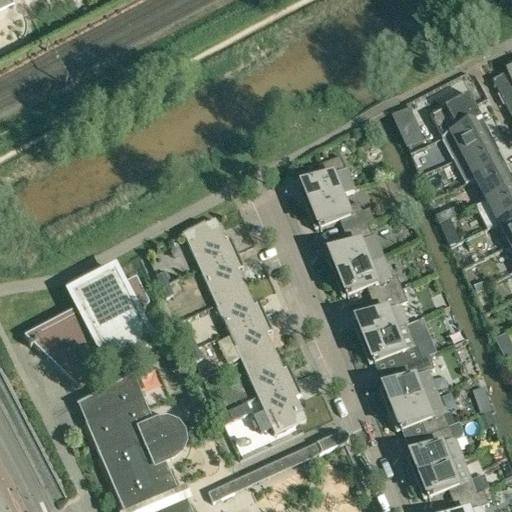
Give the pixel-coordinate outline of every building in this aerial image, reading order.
[(0,0),(0,11),(9,7),(11,9),(13,8),(8,0),(0,0)] [(511,70),(507,73),(508,75),(493,83),(511,119),(511,70)] [(443,142),(451,137),(482,121),(470,98),(464,101),(459,102),(455,104),(451,106),(448,110),(442,113),(437,103),(430,107),(434,117),(431,118),(443,142)] [(494,143),(482,121),(451,137),(443,142),(455,164),(463,160),(494,143)] [(466,186),(475,182),(505,165),(494,143),(463,160),(455,164),(466,186)] [(307,213),(343,198),(355,193),(347,173),(346,173),(341,160),(318,169),(323,182),(304,190),(304,188),(303,189),(303,190),(299,192),(307,213)] [(484,204),(485,205),(487,204),(511,190),(511,177),(505,165),(475,182),(480,191),(481,196),(482,200),(484,204)] [(511,190),(487,204),(485,205),(476,210),(487,232),(498,226),(511,219),(511,190)] [(340,224),(345,237),(368,227),(368,228),(375,225),(370,211),(363,214),(359,205),(347,210),(343,198),(307,213),(316,234),(340,224)] [(508,250),(510,249),(511,247),(511,219),(498,226),(503,236),(504,241),(506,245),(508,249),(508,250)] [(183,238),(199,273),(236,256),(229,242),(224,244),(214,223),(203,227),(204,226),(203,225),(181,237),(182,238),(183,238)] [(445,239),(456,234),(450,223),(440,227),(445,239)] [(373,241),(368,228),(368,227),(345,237),(350,250),(326,259),(334,280),(384,260),(376,239),(373,241)] [(236,256),(199,273),(215,309),(231,302),(227,293),(243,286),(237,273),(242,270),(236,256)] [(367,291),(372,304),(403,292),(397,279),(393,280),(384,260),(334,280),(343,301),(367,291)] [(121,288),(113,272),(68,296),(77,311),(23,339),(28,344),(27,345),(29,349),(32,348),(40,356),(41,355),(41,354),(50,349),(61,371),(60,372),(59,371),(58,372),(74,387),(101,358),(109,373),(153,350),(137,318),(148,306),(135,281),(121,288)] [(161,290),(168,287),(164,276),(156,280),(161,290)] [(231,302),(215,309),(228,337),(265,320),(258,305),(253,308),(243,286),(227,293),(231,302)] [(168,287),(161,290),(165,301),(173,297),(168,287)] [(408,305),(403,292),(372,304),(377,317),(353,327),(361,348),(397,333),(410,328),(402,307),(408,305)] [(265,320),(228,337),(240,364),(256,357),(260,366),(276,359),(266,337),(271,334),(265,320)] [(394,359),(399,371),(422,362),(417,349),(418,349),(410,328),(397,333),(361,348),(370,368),(394,359)] [(185,344),(189,354),(197,351),(192,340),(185,344)] [(197,351),(189,354),(194,365),(202,361),(197,351)] [(256,357),(240,364),(257,400),(294,384),(287,369),(282,372),(276,359),(260,366),(256,357)] [(380,394),(389,415),(439,394),(431,374),(435,372),(430,359),(422,362),(399,371),(405,384),(380,394)] [(133,377),(76,406),(121,511),(148,511),(174,501),(172,495),(176,494),(164,464),(171,461),(177,456),(181,450),(182,443),(180,436),(179,433),(177,431),(175,429),(169,426),(162,425),(156,427),(153,428),(142,401),(133,377)] [(294,384),(257,400),(273,437),(305,423),(295,400),(300,398),(294,384)] [(439,394),(389,415),(397,436),(421,426),(427,439),(450,430),(444,416),(447,415),(439,394)] [(214,407),(218,418),(226,415),(221,404),(214,407)] [(226,415),(218,418),(223,428),(231,425),(226,415)] [(407,462),(416,482),(463,463),(455,443),(460,440),(464,435),(460,425),(450,430),(427,439),(432,452),(407,462)] [(340,435),(339,436),(317,446),(321,456),(344,446),(345,446),(346,445),(347,444),(347,442),(347,441),(347,440),(347,439),(346,437),(345,437),(344,436),(343,435),(342,435),(340,435)] [(463,463),(416,482),(424,503),(449,493),(454,506),(477,497),(476,497),(463,463)] [(223,501),(218,491),(207,496),(212,506),(223,501)] [(477,497),(454,506),(456,511),(482,511),(482,510),(489,507),(484,494),(476,497),(477,497)] [(189,511),(185,502),(177,506),(174,501),(148,511),(189,511)]
